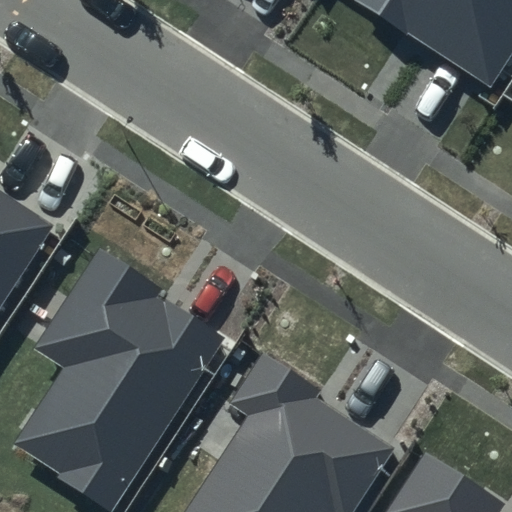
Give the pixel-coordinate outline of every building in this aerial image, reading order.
[(511,52),(511,0),(355,0),(490,87),(511,52)] [(0,306),(53,226),(0,191),(0,306)] [(225,334),(97,252),(37,347),(64,364),(13,444),(114,508),(225,334)] [(321,390),(262,352),(229,402),(248,414),(184,511),(352,511),(395,447),(317,397),(321,390)] [(500,511),(506,504),(425,451),(385,511),(500,511)]
